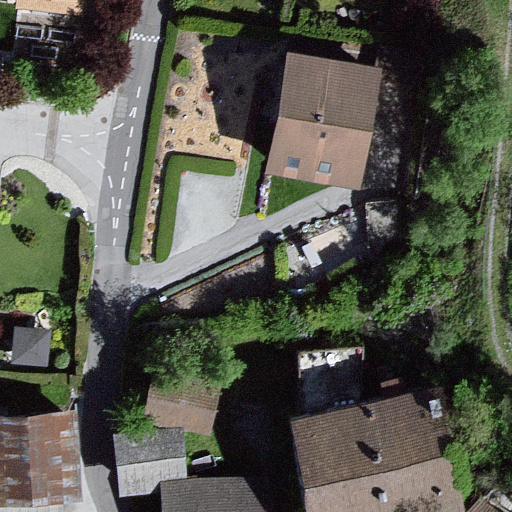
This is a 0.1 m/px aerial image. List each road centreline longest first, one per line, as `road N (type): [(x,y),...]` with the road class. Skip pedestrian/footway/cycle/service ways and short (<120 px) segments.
road 1 (residential): [(124,148),(105,384),(123,511)]
road 2 (residential): [(155,0),(124,148)]
road 3 (residential): [(0,130),(124,148)]
